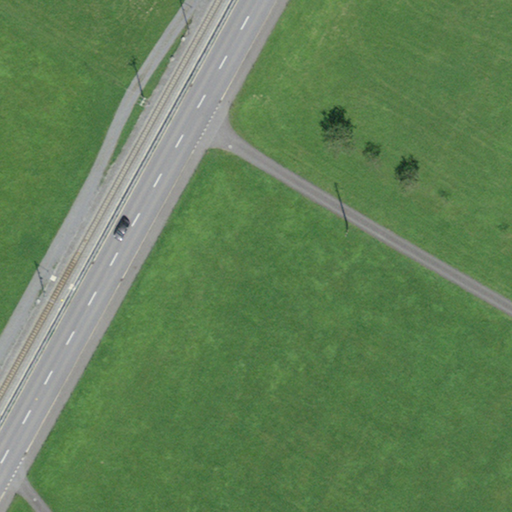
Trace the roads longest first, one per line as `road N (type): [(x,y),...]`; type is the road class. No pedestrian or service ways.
road 1 (secondary): [(0,464),(257,0)]
road 2 (track): [(195,0),(129,100),(0,348)]
road 3 (track): [(192,118),(511,308)]
